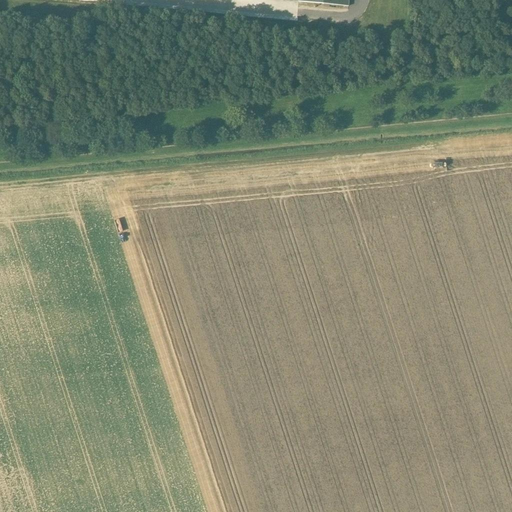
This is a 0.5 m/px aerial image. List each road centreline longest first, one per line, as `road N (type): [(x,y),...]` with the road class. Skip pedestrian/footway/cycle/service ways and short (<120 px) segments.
road 1 (track): [(501,139),(0,187)]
road 2 (track): [(205,0),(348,14),(362,0)]
